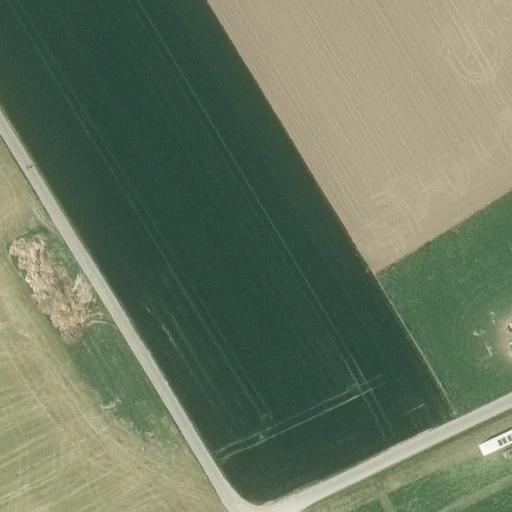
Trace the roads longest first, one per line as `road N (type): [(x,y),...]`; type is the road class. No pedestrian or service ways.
road 1 (track): [(0,124),(235,511)]
road 2 (track): [(278,511),(511,400)]
